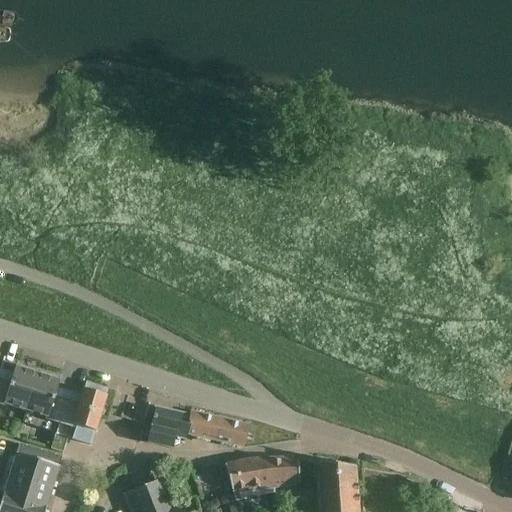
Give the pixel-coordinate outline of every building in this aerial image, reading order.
[(25,411),(36,376),(34,375),(35,371),(20,367),(19,370),(14,369),(10,382),(0,378),(0,405),(3,407),(4,404),(25,411)] [(49,450),(50,450),(66,400),(54,396),(58,382),(53,381),(54,377),(39,373),(38,376),(36,376),(25,411),(47,417),(46,420),(58,423),(49,450)] [(66,400),(50,450),(62,454),(67,439),(89,446),(105,397),(83,390),(78,404),(66,400)] [(174,438),(178,439),(181,426),(187,428),(189,418),(154,410),(150,427),(142,425),(138,441),(146,443),(146,444),(171,449),(174,438)] [(190,414),(189,418),(187,428),(181,426),(178,439),(185,441),(186,436),(242,447),(247,427),(190,414)] [(0,511),(44,511),(45,509),(58,468),(61,458),(18,445),(15,455),(8,453),(0,480),(0,511)] [(240,463),(224,467),(232,494),(233,494),(235,500),(274,494),(273,488),(297,484),(299,484),(297,461),(279,460),(252,461),(246,462),(240,463)] [(355,467),(315,462),(316,483),(316,511),(357,511),(356,488),(355,467)] [(176,508),(164,480),(123,495),(129,511),(197,511),(193,501),(176,508)]
